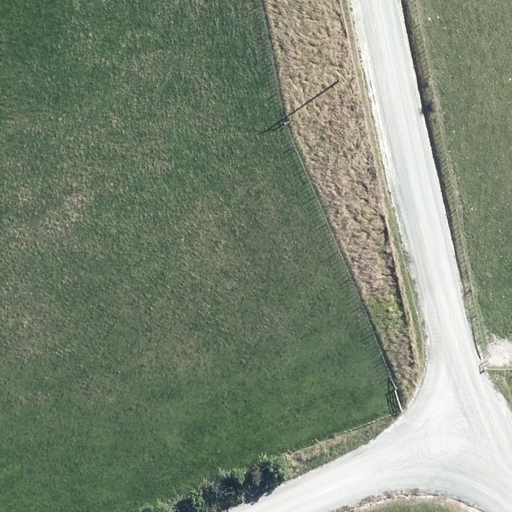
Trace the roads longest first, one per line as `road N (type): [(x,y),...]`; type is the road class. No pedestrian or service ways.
road 1 (unclassified): [(477,428),(374,0)]
road 2 (residential): [(274,511),(477,428)]
